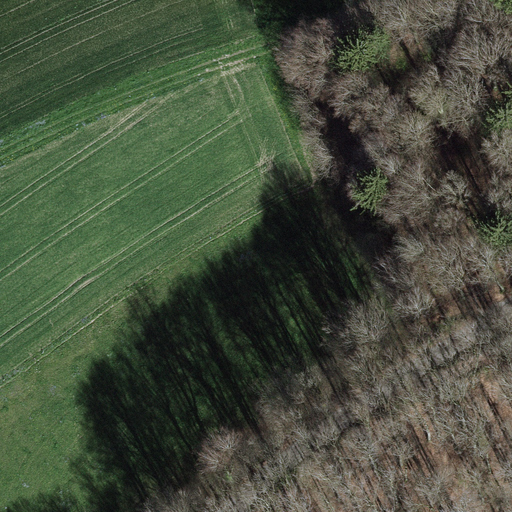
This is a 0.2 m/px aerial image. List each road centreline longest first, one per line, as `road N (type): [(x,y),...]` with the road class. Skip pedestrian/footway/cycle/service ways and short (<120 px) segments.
road 1 (track): [(0,163),(191,77),(462,0)]
road 2 (unclassified): [(511,298),(337,419),(232,511)]
road 3 (track): [(363,401),(418,387),(511,343)]
